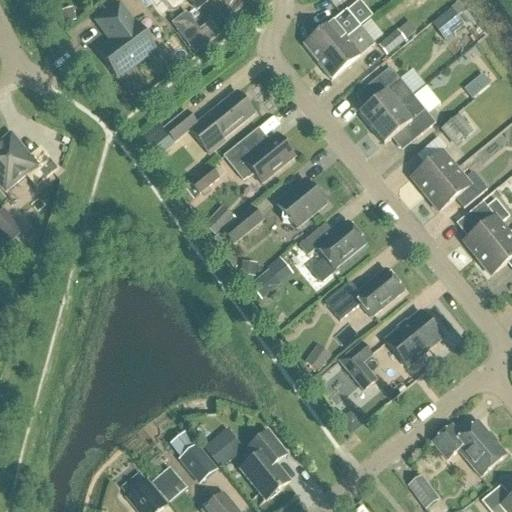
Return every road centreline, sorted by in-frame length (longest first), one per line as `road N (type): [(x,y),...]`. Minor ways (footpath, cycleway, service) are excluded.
road 1 (residential): [(489,372),(500,345),(492,330),(269,60),(282,0)]
road 2 (residential): [(316,511),(489,372)]
